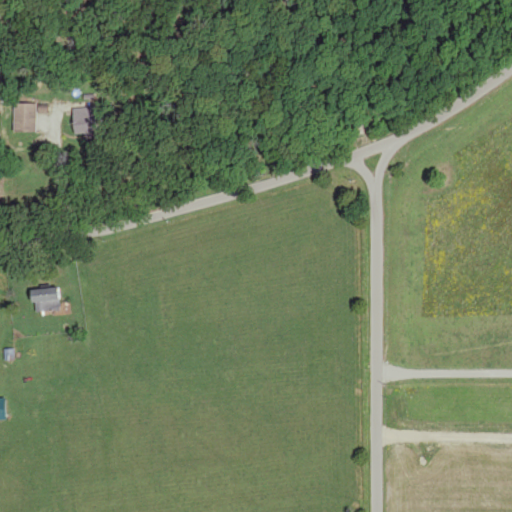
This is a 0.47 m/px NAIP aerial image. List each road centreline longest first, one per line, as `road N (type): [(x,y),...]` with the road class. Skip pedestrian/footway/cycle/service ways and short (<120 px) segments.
road 1 (residential): [(0,250),(256,175),(368,175),(406,154),(433,116),(511,49)]
road 2 (residential): [(366,511),(368,175)]
